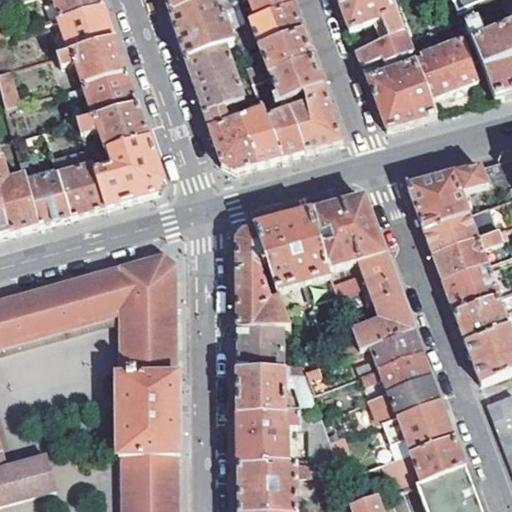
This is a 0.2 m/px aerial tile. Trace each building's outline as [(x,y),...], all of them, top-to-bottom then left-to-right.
[(0,0),(0,9),(25,2),(24,0),(0,0)] [(51,0),(59,17),(55,18),(50,17),(42,19),(44,29),(57,26),(105,12),(100,0),(51,0)] [(217,0),(163,0),(164,1),(171,22),(219,3),(217,0)] [(247,0),(257,25),(293,12),(291,7),(288,0),(247,0)] [(337,0),(342,12),(370,0),(337,0)] [(370,0),(342,12),(350,36),(373,28),(381,47),(405,38),(390,0),(370,0)] [(511,0),(453,0),(461,16),(501,0),(511,0)] [(511,100),(511,0),(504,0),(511,15),(511,14),(511,34),(487,44),(480,25),(467,30),(469,36),(497,105),(511,100)] [(219,3),(171,22),(185,59),(187,65),(226,51),(234,48),(219,3)] [(105,12),(57,26),(59,33),(64,31),(73,58),(117,45),(115,40),(105,12)] [(251,28),(260,54),(302,38),(301,34),(293,12),(257,25),(251,28)] [(482,109),(497,105),(469,36),(463,38),(465,44),(422,60),(423,66),(415,67),(430,106),(474,90),(482,109)] [(260,54),(270,80),(312,65),(311,61),(302,38),(260,54)] [(360,60),(364,71),(384,63),(385,67),(411,58),(405,38),(381,47),(365,53),(358,55),(360,60)] [(117,45),(73,58),(83,91),(128,78),(126,73),(117,45)] [(363,45),(355,47),(358,55),(365,53),(363,45)] [(226,51),(187,65),(194,86),(196,93),(235,78),(226,51)] [(364,71),(387,136),(396,133),(412,129),(436,122),(430,106),(415,67),(411,58),(385,67),(384,63),(364,71)] [(271,103),(274,109),(303,99),(322,91),(320,87),(312,65),(270,80),(277,101),(271,103)] [(0,78),(0,89),(6,113),(21,109),(10,75),(0,78)] [(128,78),(83,91),(95,124),(139,110),(138,106),(128,78)] [(235,78),(196,93),(200,106),(205,119),(233,108),(245,104),(235,78)] [(330,151),(342,148),(324,96),(322,91),(303,99),(307,109),(290,115),(305,158),(330,151)] [(229,173),(235,177),(251,173),(257,171),(239,124),(233,108),(205,119),(223,170),(229,173)] [(95,124),(78,129),(82,140),(99,135),(107,157),(151,144),(140,114),(139,110),(95,124)] [(265,124),(261,115),(239,124),(257,171),(275,166),(280,165),(265,124)] [(305,158),(290,115),(265,124),(280,165),(301,159),(305,158)] [(161,193),(165,186),(153,150),(151,144),(107,157),(104,158),(105,163),(110,162),(113,171),(94,177),(107,214),(118,211),(157,200),(161,193)] [(94,177),(92,169),(85,171),(81,160),(56,167),(60,179),(73,223),(98,216),(107,214),(94,177)] [(511,161),(417,188),(406,191),(422,233),(424,237),(468,218),(467,213),(472,210),(470,205),(511,195),(511,196),(511,161)] [(41,232),(26,183),(10,187),(4,165),(0,165),(0,204),(10,240),(34,233),(41,232)] [(73,223),(60,179),(38,185),(31,166),(23,169),(26,183),(41,232),(67,225),(73,223)] [(312,218),(330,276),(357,266),(384,258),(364,203),(352,206),(338,210),(312,218)] [(0,243),(2,243),(10,240),(0,204),(0,243)] [(256,233),(279,296),(331,281),(330,276),(312,218),(284,225),(256,233)] [(434,263),(478,244),(468,218),(424,237),(432,259),(434,263)] [(236,281),(237,331),(280,331),(290,331),(279,296),(256,233),(241,238),(238,242),(236,245),(236,281)] [(441,283),(443,287),(488,270),(482,254),(503,246),(502,243),(506,240),(505,234),(478,244),(434,263),(441,283)] [(384,258),(357,266),(364,283),(361,285),(368,303),(374,300),(382,324),(353,336),(360,355),(371,351),(413,336),(397,293),(384,258)] [(0,511),(176,511),(177,496),(176,460),(179,459),(178,380),(176,379),(174,271),(162,262),(0,307),(0,511)] [(453,314),(455,319),(499,300),(497,295),(502,293),(499,288),(496,290),(488,270),(443,287),(453,314)] [(341,300),(360,290),(353,276),(334,286),(341,300)] [(465,344),(466,349),(508,332),(500,309),(506,306),(505,300),(499,300),(455,319),(465,344)] [(237,337),(237,377),(291,376),(305,375),(303,367),(284,367),(284,341),(280,340),(280,331),(237,331),(237,337)] [(474,369),(481,389),(511,375),(511,341),(508,332),(466,349),(474,369)] [(342,341),(349,360),(360,355),(353,336),(342,341)] [(413,336),(371,351),(379,373),(421,357),(420,353),(413,336)] [(368,377),(362,379),(366,389),(379,384),(379,382),(383,381),(388,397),(431,382),(429,378),(421,357),(379,373),(368,377)] [(364,369),(353,372),(356,381),(362,379),(368,377),(364,369)] [(305,375),(312,397),(330,391),(322,370),(305,375)] [(237,384),(238,419),(286,417),(286,383),(291,382),(291,376),(237,377),(237,384)] [(431,382),(388,397),(398,420),(439,405),(438,401),(431,382)] [(511,400),(489,409),(511,469),(511,400)] [(398,420),(381,427),(386,441),(402,435),(411,458),(453,443),(446,424),(439,405),(398,420)] [(238,443),(238,469),(287,468),(286,431),(324,429),(319,416),(286,417),(238,419),(238,443)] [(453,443),(411,458),(422,486),(464,471),(455,448),(453,443)] [(383,468),(393,496),(415,488),(422,486),(411,458),(383,468)] [(239,478),(239,511),(298,511),(297,479),(315,479),(314,469),(287,468),(238,469),(239,478)] [(479,511),(474,499),(464,471),(422,486),(415,488),(424,511),(479,511)] [(378,511),(375,502),(352,511),(351,511),(378,511)]
